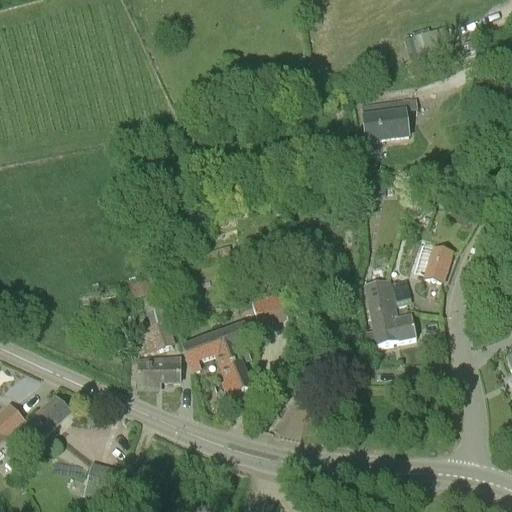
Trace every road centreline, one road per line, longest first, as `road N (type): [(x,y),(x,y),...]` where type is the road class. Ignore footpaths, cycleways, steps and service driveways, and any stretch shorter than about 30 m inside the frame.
road 1 (secondary): [(467,478),(342,472),(250,456),(0,349)]
road 2 (unclassified): [(467,478),(474,428),(459,310),(470,266),(511,183)]
